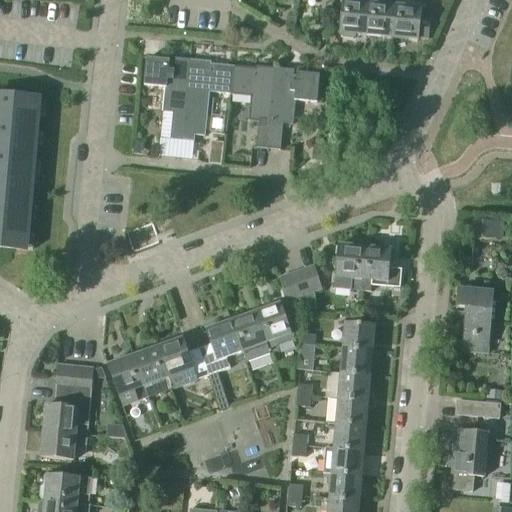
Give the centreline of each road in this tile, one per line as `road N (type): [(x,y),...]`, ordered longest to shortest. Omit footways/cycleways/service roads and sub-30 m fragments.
road 1 (residential): [(403,511),(429,209),(393,183)]
road 2 (residential): [(88,288),(393,183)]
road 3 (residential): [(88,288),(112,0)]
road 4 (residential): [(393,183),(474,0)]
road 5 (tertiary): [(0,471),(8,373),(30,328)]
